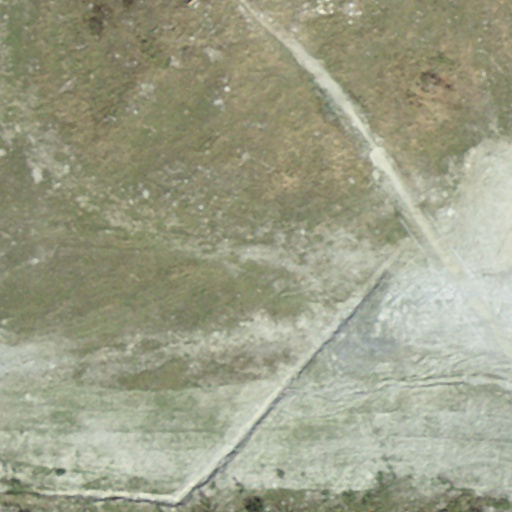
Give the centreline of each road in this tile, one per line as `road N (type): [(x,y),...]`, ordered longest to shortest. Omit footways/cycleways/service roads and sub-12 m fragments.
road 1 (track): [(19,0),(13,73),(25,113),(73,175),(157,228),(436,341)]
road 2 (track): [(511,344),(233,341),(0,368)]
